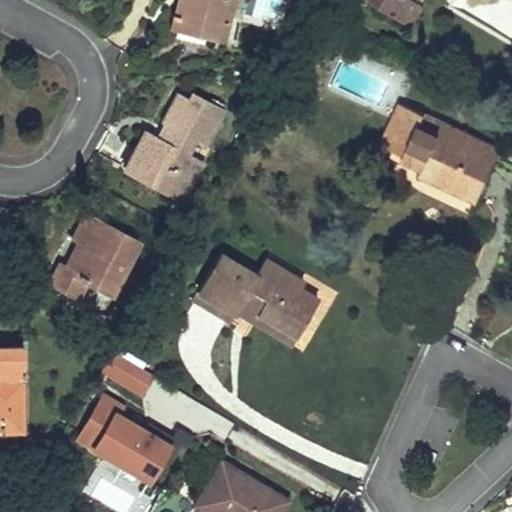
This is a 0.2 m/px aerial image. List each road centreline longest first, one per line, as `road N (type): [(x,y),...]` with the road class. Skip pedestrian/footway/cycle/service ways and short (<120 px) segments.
road 1 (residential): [(0,180),(47,176),(93,106),(93,84),(74,45),(0,3)]
road 2 (residential): [(511,385),(469,360),(439,364),(391,468),(389,497),(400,511)]
